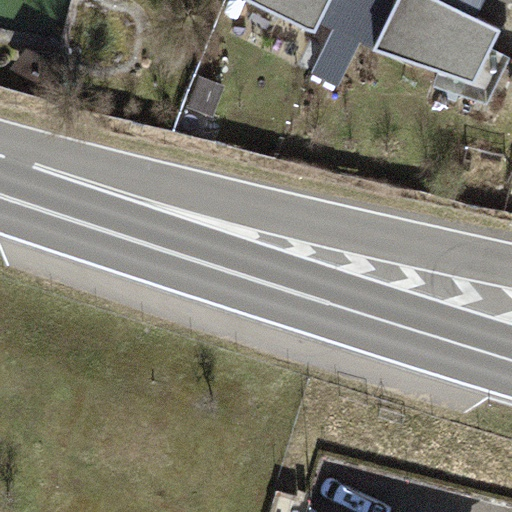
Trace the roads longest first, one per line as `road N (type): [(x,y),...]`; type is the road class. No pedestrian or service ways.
road 1 (trunk): [(0,194),(511,360)]
road 2 (trunk): [(511,266),(0,155)]
